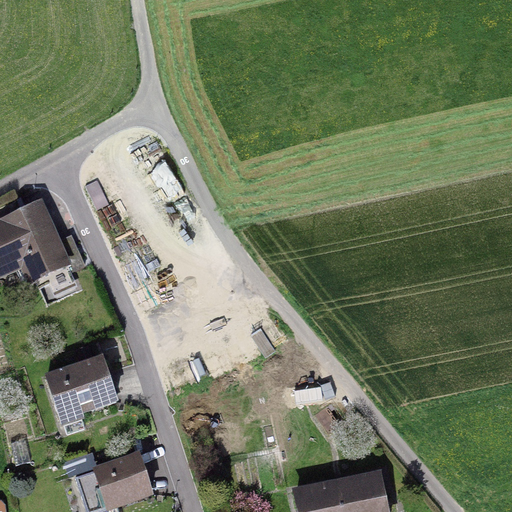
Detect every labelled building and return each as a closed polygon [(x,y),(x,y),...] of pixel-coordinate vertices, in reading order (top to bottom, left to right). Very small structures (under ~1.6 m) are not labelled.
[(87,185),(97,209),(109,204),(99,180),(87,185)] [(60,240),(43,201),(0,219),(0,279),(15,273),(25,294),(49,284),(55,298),(78,288),(72,275),(86,268),(72,235),(60,240)] [(44,377),(62,429),(85,422),(83,417),(119,406),(103,358),(93,361),(88,347),(76,351),(80,366),(44,377)] [(106,511),(115,511),(155,499),(140,455),(92,470),(93,473),(75,479),(86,511),(104,511),(106,511)] [(293,491),(296,511),(388,511),(381,474),(293,491)]
